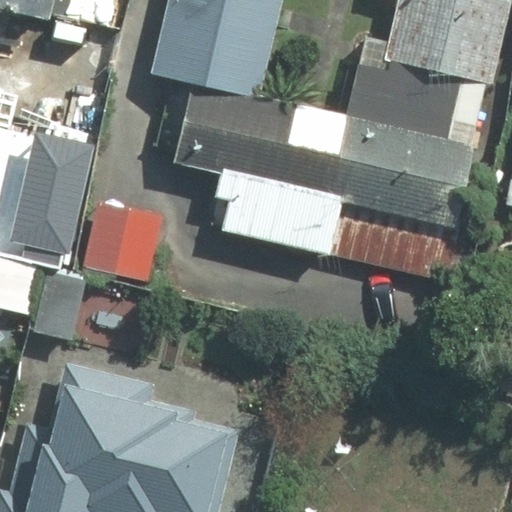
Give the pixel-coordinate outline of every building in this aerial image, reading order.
[(0,0),(0,13),(114,31),(120,0),(0,0)] [(163,0),(147,75),(265,101),(287,0),(163,0)] [(509,0),(395,0),(381,58),(488,85),(509,0)] [(218,178),(206,229),(316,256),(302,315),(423,344),(484,92),(359,62),(344,124),(189,86),(170,166),(218,178)] [(218,511),(239,430),(147,407),(152,389),(66,368),(50,431),(23,424),(0,511),(218,511)]
